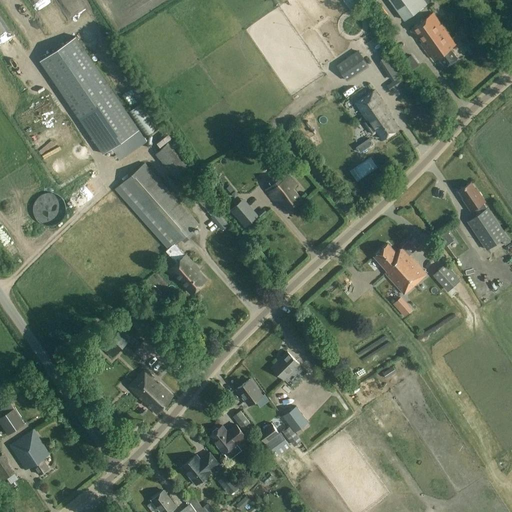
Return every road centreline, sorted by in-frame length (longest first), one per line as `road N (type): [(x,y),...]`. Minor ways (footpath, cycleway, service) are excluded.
road 1 (tertiary): [(119,471),(238,339),(511,76)]
road 2 (tertiary): [(119,471),(0,294)]
